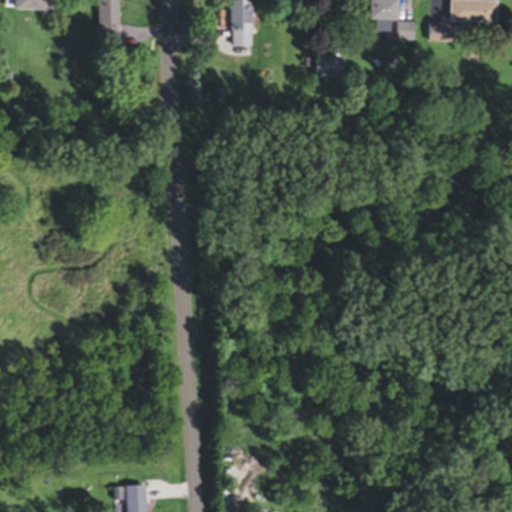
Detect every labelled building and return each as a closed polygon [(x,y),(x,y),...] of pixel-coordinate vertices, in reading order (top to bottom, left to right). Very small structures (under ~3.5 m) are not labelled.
[(37,0),(5,0),(5,14),(37,14),(37,0)] [(94,43),(115,43),(115,0),(94,0),(94,43)] [(361,0),(361,25),(372,25),(372,34),(390,34),(389,0),(361,0)] [(248,2),(226,2),(226,50),(248,50),(248,2)] [(493,26),(493,3),(446,3),(446,26),(493,26)] [(309,72),(309,81),(341,81),(341,60),(303,60),(303,72),(309,72)] [(144,511),(144,489),(112,489),(112,503),(123,503),(123,511),(144,511)]
